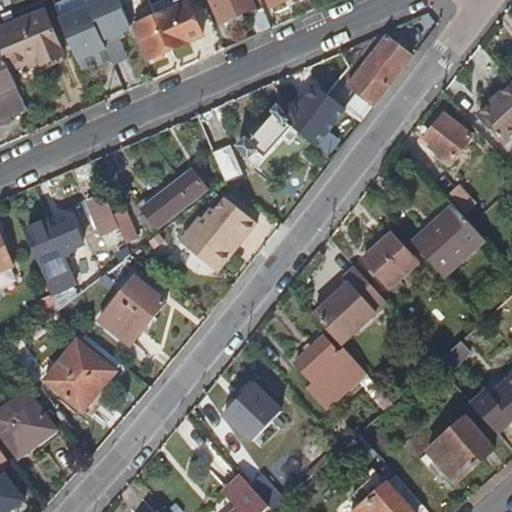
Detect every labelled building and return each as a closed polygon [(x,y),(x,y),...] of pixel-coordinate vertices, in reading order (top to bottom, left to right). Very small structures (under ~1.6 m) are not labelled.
[(132,31),(118,0),(97,0),(87,5),(89,8),(103,43),(132,31)] [(151,62),(188,46),(203,39),(185,0),(184,0),(171,6),(174,13),(159,20),(138,29),(151,62)] [(256,11),(251,0),(211,0),(223,25),(256,11)] [(292,0),(267,0),(271,10),(292,0)] [(156,12),(159,20),(174,13),(171,6),(156,12)] [(103,43),(89,8),(60,21),(79,63),(93,57),(98,69),(112,62),(103,43)] [(0,44),(4,55),(12,73),(40,61),(42,67),(48,65),(64,58),(44,12),(0,31),(0,44)] [(377,108),(415,59),(390,40),(351,87),(377,108)] [(0,127),(9,124),(7,118),(28,109),(12,73),(4,55),(0,56),(0,127)] [(295,108),(285,112),(286,113),(292,129),(297,134),(318,151),(347,113),(316,89),(306,102),(299,111),(295,108)] [(511,89),(480,118),(505,146),(511,139),(511,89)] [(303,99),(295,108),(299,111),(306,102),(303,99)] [(286,113),(280,115),(276,110),(273,114),(275,117),(249,144),(246,142),(238,151),(258,170),(287,135),(292,129),(286,113)] [(450,171),(473,141),(445,119),(426,144),(448,161),(444,167),(450,171)] [(297,134),(292,129),(287,135),(292,140),(297,134)] [(214,155),(227,184),(243,177),(231,148),(214,155)] [(194,164),(187,169),(190,174),(203,192),(210,187),(194,164)] [(160,227),(203,192),(190,174),(147,210),(160,227)] [(461,188),(449,199),(466,217),(477,206),(461,188)] [(219,275),(239,250),(235,247),(244,237),(247,239),(259,225),(228,200),(217,213),(213,210),(205,221),(202,218),(185,240),(209,260),(205,263),(219,275)] [(486,241),(456,207),(414,244),(445,278),(486,241)] [(115,218),(128,247),(132,245),(130,238),(136,236),(127,213),(115,218)] [(52,223),(32,231),(48,273),(57,295),(67,292),(76,288),(52,223)] [(0,275),(16,269),(0,229),(0,275)] [(235,247),(239,250),(247,239),(244,237),(235,247)] [(420,266),(393,237),(366,261),(394,290),(420,266)] [(181,244),(205,263),(209,260),(185,240),(181,244)] [(95,265),(81,275),(88,286),(102,275),(95,265)] [(340,345),(387,302),(354,266),(343,276),(349,283),(313,315),(340,345)] [(57,295),(48,273),(43,276),(51,296),(59,313),(72,303),(84,294),(80,289),(69,297),(67,292),(57,295)] [(491,309),(511,290),(511,286),(501,274),(477,294),(491,309)] [(168,306),(137,281),(103,322),(132,348),(168,306)] [(51,320),(59,313),(51,296),(44,303),(51,320)] [(341,357),(326,341),(298,366),(315,384),(306,393),(324,412),(364,375),(345,354),(341,357)] [(115,376),(78,344),(43,384),(80,415),(115,376)] [(469,368),(455,351),(442,363),(439,366),(454,382),(469,368)] [(25,353),(16,361),(23,370),(32,363),(25,353)] [(489,391),(474,405),(496,430),(511,417),(511,379),(493,396),(489,391)] [(284,416),(255,389),(228,418),(256,445),(284,416)] [(386,413),(395,406),(384,392),(374,400),(386,413)] [(0,434),(18,460),(35,447),(32,439),(51,426),(29,395),(0,415),(0,434)] [(493,452),(464,420),(426,452),(455,485),(493,452)] [(32,439),(35,447),(56,433),(51,426),(32,439)] [(0,471),(8,466),(0,454),(0,471)] [(0,477),(0,511),(11,511),(24,503),(4,475),(0,477)] [(425,511),(427,511),(397,476),(355,511),(425,511)] [(275,511),(253,488),(243,477),(226,493),(242,510),(238,511),(275,511)] [(253,488),(275,511),(276,511),(285,504),(289,501),(266,477),(253,488)]
